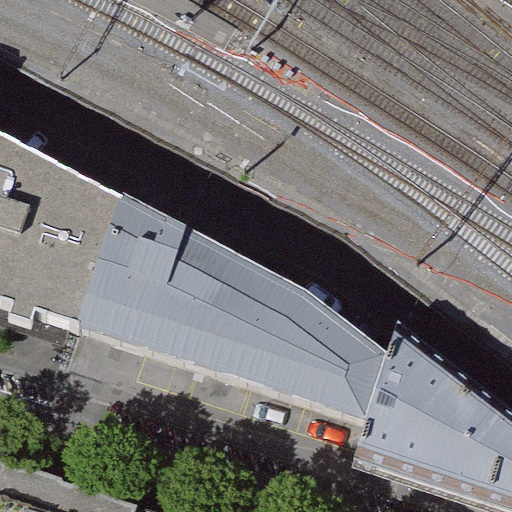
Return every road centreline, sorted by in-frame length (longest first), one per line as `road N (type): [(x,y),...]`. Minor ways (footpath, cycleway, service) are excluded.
road 1 (residential): [(511,399),(394,307),(0,89)]
road 2 (residential): [(329,511),(0,407)]
